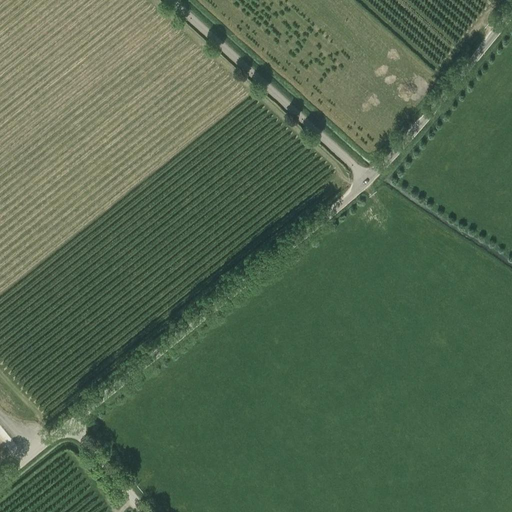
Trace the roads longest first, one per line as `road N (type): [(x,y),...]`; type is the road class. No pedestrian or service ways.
road 1 (unclassified): [(69,422),(372,176)]
road 2 (residential): [(372,176),(172,0)]
road 3 (unclassified): [(372,176),(511,8)]
